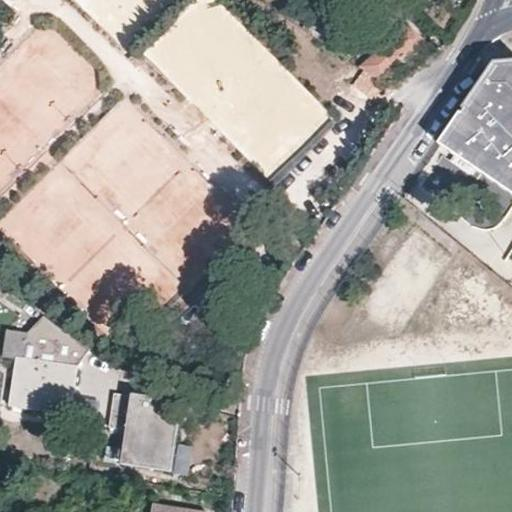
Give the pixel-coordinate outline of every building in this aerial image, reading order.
[(390,29),(338,0),(336,0),(325,19),(373,47),(390,29)] [(405,21),(363,66),(384,80),(414,48),(422,39),(405,21)] [(511,58),(497,60),(443,138),(511,185),(511,58)] [(0,188),(10,188),(10,160),(0,159),(0,188)] [(294,264),(309,242),(291,226),(274,245),(294,264)] [(84,336),(48,312),(36,331),(9,326),(5,351),(18,354),(12,400),(71,410),(80,357),(91,342),(84,336)] [(128,431),(134,395),(117,392),(110,428),(128,431)] [(177,445),(183,402),(134,395),(128,431),(123,465),(173,472),(177,445)] [(208,511),(209,509),(157,501),(156,501),(156,502),(153,511),(208,511)]
